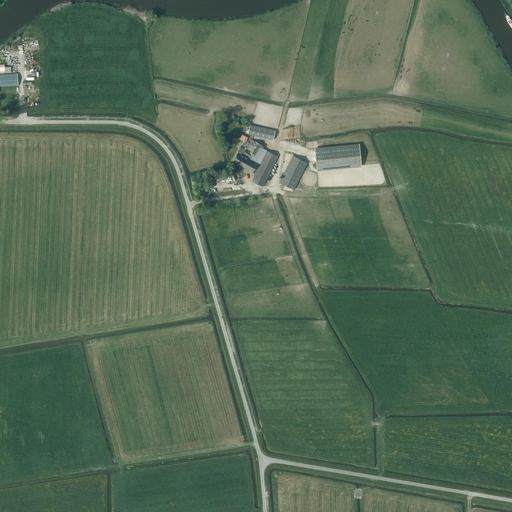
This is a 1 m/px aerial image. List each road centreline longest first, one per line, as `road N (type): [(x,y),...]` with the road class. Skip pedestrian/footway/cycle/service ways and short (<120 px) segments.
road 1 (unclassified): [(260,458),(186,196),(161,142),(124,123),(0,121)]
road 2 (unclassified): [(511,501),(260,458)]
